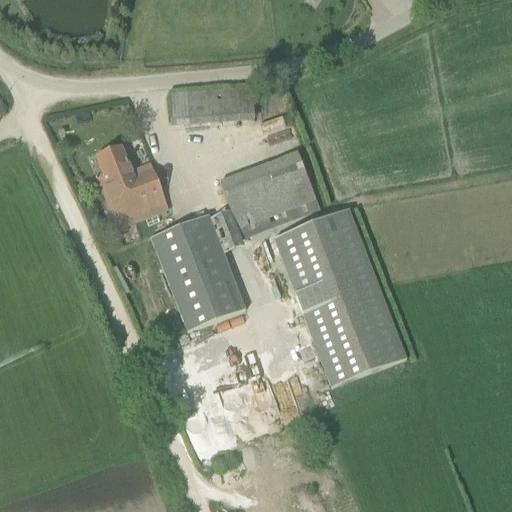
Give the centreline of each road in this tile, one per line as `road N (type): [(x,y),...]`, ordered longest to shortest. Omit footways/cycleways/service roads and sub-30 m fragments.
road 1 (unclassified): [(468,0),(413,20),(385,47),(306,74),(69,96),(10,74),(0,61)]
road 2 (track): [(34,86),(23,118),(202,511)]
